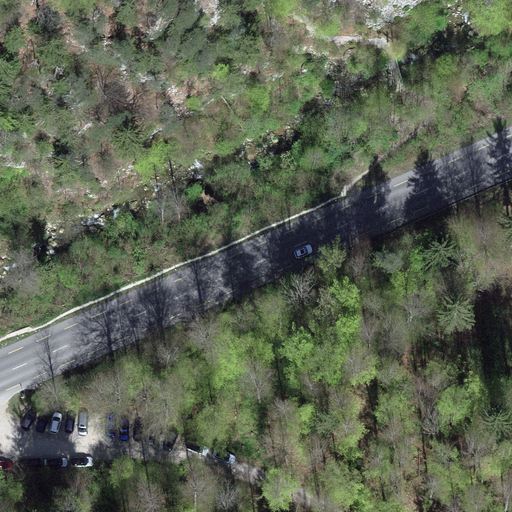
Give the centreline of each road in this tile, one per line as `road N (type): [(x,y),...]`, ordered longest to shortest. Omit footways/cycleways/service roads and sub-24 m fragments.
road 1 (primary): [(511,146),(0,374)]
road 2 (track): [(0,429),(197,456),(340,511)]
